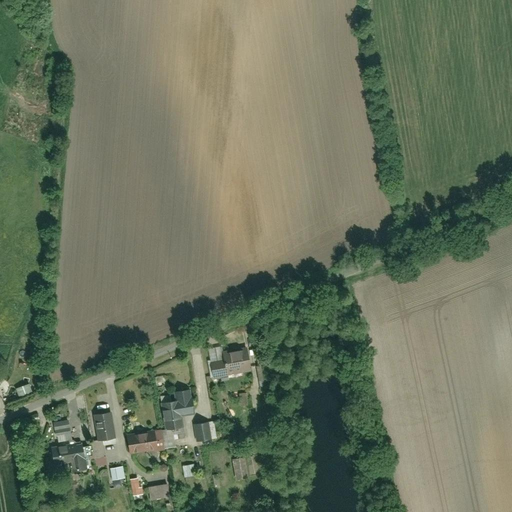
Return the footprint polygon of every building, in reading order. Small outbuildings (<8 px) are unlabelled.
[(231,379),(230,375),(253,370),(249,347),(224,352),(226,362),(212,364),(215,382),(231,379)] [(164,398),(161,398),(161,411),(165,411),(165,423),(167,423),(167,449),(179,449),(179,440),(185,440),(185,428),(179,428),(179,417),(196,417),(196,408),(188,408),(188,392),(164,392),(164,398)] [(267,401),(253,403),(255,421),(269,419),(267,401)] [(95,416),(100,442),(117,439),(112,413),(95,416)] [(84,439),(72,441),(69,423),(55,425),(58,444),(51,445),(55,467),(88,461),(84,439)] [(195,425),(196,441),(210,441),(210,424),(195,425)] [(130,434),(132,455),(160,452),(158,431),(130,434)] [(219,446),(208,446),(209,461),(220,460),(219,446)] [(110,470),(113,486),(127,484),(124,467),(110,470)] [(185,467),(184,479),(195,480),(195,467),(185,467)] [(133,497),(143,497),(143,489),(139,489),(139,480),(133,480),(133,497)] [(148,487),(149,501),(170,500),(169,486),(148,487)]
